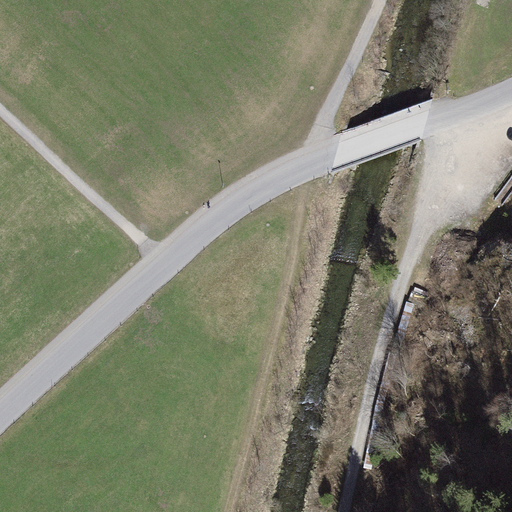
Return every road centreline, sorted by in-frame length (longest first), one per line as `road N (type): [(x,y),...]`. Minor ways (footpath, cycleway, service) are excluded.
road 1 (unclassified): [(0,415),(164,262),(263,185),(511,89)]
road 2 (track): [(448,114),(347,511)]
road 3 (track): [(312,161),(386,0)]
